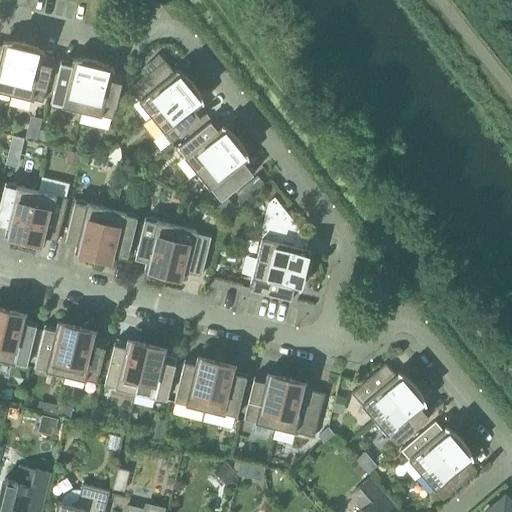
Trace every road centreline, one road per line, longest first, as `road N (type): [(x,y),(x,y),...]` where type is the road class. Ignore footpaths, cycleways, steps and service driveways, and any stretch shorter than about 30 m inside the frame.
road 1 (residential): [(330,348),(342,256),(331,224),(179,30),(155,28),(119,45),(0,11)]
road 2 (residential): [(305,342),(0,265)]
road 3 (residential): [(511,451),(408,320),(358,347),(330,348)]
